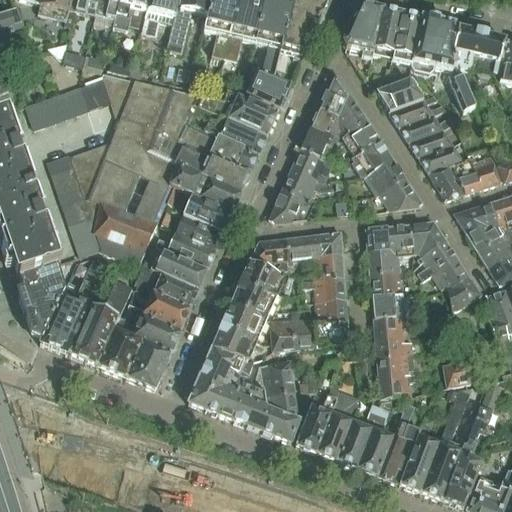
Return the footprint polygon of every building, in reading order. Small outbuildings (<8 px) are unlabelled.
[(39,18),(64,25),(67,14),(69,15),(73,0),(17,0),(17,2),(41,8),(39,18)] [(95,21),(99,0),(77,0),(74,17),(95,21)] [(99,0),(95,21),(114,25),(119,0),(99,0)] [(127,31),(140,34),(148,0),(119,0),(114,25),(114,26),(113,33),(126,36),(127,31)] [(159,28),(172,31),(178,0),(148,0),(140,34),(142,34),(140,40),(155,44),(159,28)] [(190,15),(206,19),(210,0),(178,0),(172,31),(166,56),(180,59),(190,15)] [(210,0),(206,19),(202,37),(216,40),(211,62),(223,65),(238,0),(210,0)] [(253,49),(266,0),(238,0),(223,65),(236,69),(242,46),(253,49)] [(266,0),(253,49),(267,52),(279,55),(292,0),(266,0)] [(301,60),(303,61),(324,15),(319,6),(302,3),(302,2),(295,0),(292,0),(279,55),(279,60),(299,64),(301,60)] [(372,52),(380,15),(374,14),(375,12),(360,8),(344,45),(346,47),(372,52)] [(0,39),(21,34),(15,13),(0,17),(0,39)] [(71,33),(74,17),(67,15),(64,31),(71,33)] [(380,15),(372,52),(371,55),(378,57),(379,52),(393,57),(401,20),(380,15)] [(411,64),(420,23),(419,24),(401,20),(393,57),(392,60),(411,64)] [(420,23),(411,64),(410,68),(450,77),(451,73),(456,71),(451,59),(452,56),(455,47),(452,32),(452,31),(440,28),(440,29),(422,25),(423,24),(420,23)] [(455,47),(452,56),(478,62),(475,77),(478,83),(490,86),(494,79),(497,67),(504,44),(464,35),(457,33),(457,34),(452,32),(455,47)] [(15,39),(18,50),(25,49),(22,37),(15,39)] [(511,47),(507,46),(497,87),(511,90),(511,47)] [(66,49),(46,53),(58,65),(62,66),(66,49)] [(274,83),(279,60),(279,55),(267,52),(261,78),(254,75),(244,99),(278,115),(290,89),(274,83)] [(72,70),(81,72),(83,61),(75,59),(72,70)] [(86,70),(102,74),(104,65),(88,61),(86,70)] [(111,65),(108,75),(119,78),(121,68),(111,65)] [(131,70),(129,78),(141,81),(143,72),(131,70)] [(469,75),(446,85),(460,118),(475,112),(468,96),(477,93),(469,75)] [(338,77),(334,77),(318,112),(338,120),(349,96),(338,77)] [(190,200),(232,219),(241,198),(206,183),(146,157),(170,94),(102,78),(100,83),(109,108),(115,123),(105,145),(68,159),(72,171),(75,181),(79,192),(82,202),(86,213),(89,223),(92,233),(96,244),(99,253),(98,255),(138,267),(168,192),(190,200)] [(0,98),(13,93),(8,81),(0,84),(0,98)] [(389,82),(366,89),(370,97),(375,96),(392,90),(389,82)] [(109,108),(100,83),(88,87),(97,112),(109,108)] [(215,85),(211,100),(220,102),(224,88),(215,85)] [(392,90),(375,96),(389,118),(422,105),(409,85),(392,90)] [(88,87),(77,91),(86,116),(97,112),(88,87)] [(77,91),(66,95),(75,120),(86,116),(77,91)] [(249,178),(180,148),(187,130),(196,111),(200,101),(170,94),(146,157),(206,183),(241,198),(249,178)] [(66,95),(55,99),(64,124),(75,120),(66,95)] [(349,138),(368,125),(349,96),(338,120),(349,138)] [(266,142),(268,138),(277,117),(233,97),(221,122),(228,125),(266,142)] [(55,99),(45,103),(54,127),(64,124),(55,99)] [(422,105),(389,118),(399,133),(431,120),(445,115),(442,110),(428,115),(425,110),(437,106),(434,101),(422,105)] [(43,131),(54,127),(45,103),(33,107),(43,131)] [(33,107),(23,110),(32,135),(43,131),(33,107)] [(258,160),(266,142),(228,125),(221,122),(196,111),(187,130),(242,153),(242,152),(258,160)] [(336,144),(339,146),(341,142),(349,138),(338,120),(318,112),(309,133),(336,144)] [(431,120),(399,133),(408,148),(441,136),(453,128),(449,121),(437,129),(431,120)] [(0,250),(6,267),(10,265),(11,267),(49,252),(4,121),(0,121),(0,250)] [(349,138),(341,142),(351,156),(354,161),(380,145),(368,125),(349,138)] [(180,148),(249,178),(258,160),(242,152),(242,153),(187,130),(180,148)] [(309,133),(300,153),(331,166),(339,146),(336,144),(309,133)] [(441,136),(408,148),(418,163),(451,151),(441,136)] [(362,182),(391,162),(380,145),(354,161),(350,163),(362,182)] [(427,178),(444,172),(461,167),(451,151),(418,163),(427,178)] [(331,166),(300,153),(291,173),(322,186),(331,166)] [(45,167),(49,179),(72,171),(68,159),(45,167)] [(374,199),(403,181),(391,162),(362,182),(374,199)] [(481,193),(496,188),(488,163),(471,169),(481,193)] [(502,186),(511,182),(511,164),(496,169),(502,186)] [(462,199),(481,193),(471,169),(450,176),(462,199)] [(49,179),(53,189),(75,181),(72,171),(49,179)] [(427,178),(445,205),(462,199),(450,176),(447,177),(444,172),(427,178)] [(322,186),(291,173),(282,194),(312,207),(322,186)] [(53,189),(56,200),(79,192),(75,181),(53,189)] [(403,181),(374,199),(384,214),(417,211),(420,208),(403,181)] [(335,186),(336,194),(344,193),(343,185),(335,186)] [(56,200),(60,210),(82,202),(79,192),(56,200)] [(172,194),(166,208),(171,211),(177,196),(172,194)] [(273,229),(305,225),(312,207),(282,194),(269,225),(273,229)] [(181,220),(185,221),(223,238),(232,219),(190,200),(181,220)] [(496,223),(504,236),(511,233),(511,201),(511,200),(491,207),(496,223)] [(60,210),(63,220),(86,213),(82,202),(60,210)] [(345,207),(336,208),(336,220),(346,220),(345,207)] [(463,237),(496,223),(491,207),(452,220),(463,237)] [(63,220),(67,231),(89,223),(86,213),(63,220)] [(166,217),(161,228),(167,231),(171,220),(166,217)] [(223,238),(185,221),(177,238),(216,255),(223,238)] [(67,231),(70,241),(92,233),(89,223),(67,231)] [(496,223),(463,237),(475,255),(506,242),(502,237),(504,236),(496,223)] [(410,228),(414,259),(416,259),(418,263),(419,262),(419,260),(443,244),(431,225),(410,228)] [(398,256),(398,261),(414,259),(410,228),(388,231),(390,253),(398,256)] [(390,253),(388,231),(366,234),(368,255),(390,253)] [(70,241),(74,252),(96,244),(92,233),(70,241)] [(310,261),(343,259),(341,236),(319,239),(321,256),(310,258),(310,261)] [(165,256),(208,274),(216,255),(177,238),(174,237),(169,248),(159,243),(155,251),(165,256)] [(321,256),(319,239),(286,244),(288,267),(309,264),(310,261),(310,258),(321,256)] [(511,252),(506,242),(475,255),(486,272),(511,261),(511,252)] [(99,253),(96,244),(74,252),(77,261),(98,255),(99,253)] [(288,267),(286,244),(259,247),(250,267),(271,276),(270,269),(288,267)] [(455,263),(443,244),(419,260),(419,262),(418,263),(430,279),(455,263)] [(49,252),(11,267),(13,273),(16,279),(53,264),(51,258),(49,252)] [(368,255),(370,278),(399,275),(398,261),(398,256),(390,253),(368,255)] [(197,296),(205,279),(149,254),(141,271),(197,296)] [(310,261),(309,264),(311,264),(312,284),(345,280),(343,259),(310,261)] [(511,261),(486,272),(498,291),(511,285),(511,261)] [(429,280),(435,288),(440,296),(445,293),(448,292),(467,280),(455,263),(430,279),(429,280)] [(30,340),(39,344),(57,305),(62,294),(54,271),(55,271),(53,264),(16,279),(21,293),(15,295),(30,340)] [(250,267),(240,289),(275,304),(284,282),(271,277),(271,276),(250,267)] [(67,360),(86,316),(88,310),(90,311),(106,273),(94,268),(75,312),(57,305),(39,344),(40,345),(39,345),(41,346),(39,349),(67,360)] [(150,296),(152,296),(189,313),(197,296),(141,271),(133,289),(149,297),(150,296)] [(399,275),(370,278),(372,299),(400,297),(399,275)] [(345,280),(312,284),(313,306),(346,303),(345,280)] [(479,299),(467,280),(448,292),(445,293),(450,316),(453,316),(479,299)] [(88,310),(86,316),(67,360),(96,373),(127,292),(115,286),(102,316),(90,311),(88,310)] [(275,304),(240,289),(231,311),(266,325),(275,304)] [(125,385),(141,346),(129,341),(129,342),(113,335),(131,293),(127,292),(96,373),(125,385)] [(488,323),(496,345),(497,346),(508,343),(506,338),(511,336),(511,312),(505,294),(485,301),(491,322),(488,323)] [(128,310),(126,313),(179,337),(182,329),(189,313),(152,296),(150,296),(149,297),(141,315),(128,310)] [(400,297),(372,299),(374,322),(402,319),(406,323),(410,322),(409,307),(414,307),(413,296),(400,297)] [(313,306),(314,322),(314,329),(348,327),(346,303),(313,306)] [(266,325),(231,311),(221,332),(256,347),(266,325)] [(129,341),(141,346),(169,359),(179,337),(126,313),(126,314),(130,316),(128,320),(137,324),(129,341)] [(402,319),(374,322),(376,341),(403,339),(402,319)] [(293,323),(296,355),(316,354),(314,329),(314,322),(293,323)] [(273,357),(296,355),(293,323),(271,324),(273,357)] [(348,327),(314,329),(316,354),(350,351),(348,327)] [(256,347),(221,332),(212,353),(245,367),(248,367),(256,347)] [(376,341),(377,360),(410,358),(410,353),(404,353),(403,339),(376,341)] [(125,385),(153,396),(169,359),(141,346),(125,385)] [(442,370),(446,393),(469,389),(464,366),(463,366),(460,355),(459,351),(450,353),(453,368),(442,370)] [(212,353),(194,392),(212,400),(216,392),(219,393),(225,382),(236,387),(245,367),(212,353)] [(377,360),(379,380),(408,378),(407,363),(411,363),(410,358),(377,360)] [(258,371),(264,401),(292,397),(288,365),(264,369),(265,370),(258,371)] [(408,378),(379,380),(381,402),(410,400),(409,387),(417,386),(416,379),(408,379),(408,378)] [(212,400),(194,392),(187,409),(190,411),(191,409),(202,414),(202,415),(205,416),(206,415),(215,419),(215,420),(218,421),(218,420),(231,425),(230,426),(232,427),(243,404),(236,401),(240,389),(236,387),(225,382),(219,393),(216,392),(212,400)] [(309,383),(308,397),(314,398),(319,384),(309,383)] [(299,388),(299,397),(307,397),(307,388),(299,388)] [(480,410),(493,415),(500,395),(487,390),(480,410)] [(438,448),(448,452),(456,430),(457,430),(469,398),(459,394),(438,448)] [(453,406),(457,395),(447,396),(445,403),(453,406)] [(292,397),(264,401),(265,411),(268,413),(287,422),(296,420),(292,397)] [(243,404),(232,427),(233,427),(233,426),(243,430),(242,431),(246,432),(247,431),(257,435),(257,436),(258,437),(268,413),(265,411),(265,412),(243,404)] [(390,413),(372,406),(368,420),(385,426),(390,413)] [(478,409),(461,451),(472,455),(479,436),(485,438),(488,430),(487,429),(493,415),(480,410),(478,409)] [(294,451),(315,459),(330,419),(309,411),(294,451)] [(268,413),(258,437),(260,438),(261,436),(271,440),(270,442),(273,443),(274,442),(286,447),(286,448),(288,449),(296,426),(296,420),(287,422),(268,413)] [(315,459),(335,467),(351,427),(330,419),(315,459)] [(335,467),(356,474),(371,434),(351,427),(335,467)] [(356,474),(376,482),(391,441),(371,434),(356,474)] [(391,441),(376,482),(398,490),(413,449),(393,440),(392,442),(391,441)] [(417,440),(413,449),(398,490),(419,498),(438,448),(417,440)] [(438,448),(419,498),(441,507),(459,458),(460,456),(438,448)] [(459,458),(441,507),(455,511),(463,511),(481,466),(459,458)] [(507,511),(511,501),(511,475),(507,474),(501,488),(480,481),(465,511),(507,511)]
